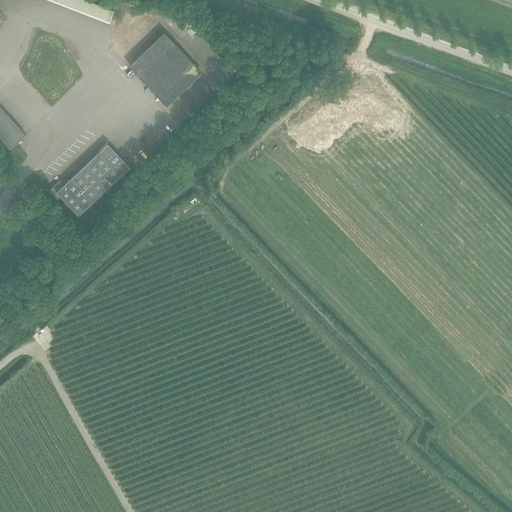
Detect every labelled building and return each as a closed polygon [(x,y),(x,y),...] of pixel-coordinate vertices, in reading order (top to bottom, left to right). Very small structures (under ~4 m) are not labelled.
[(100,0),(62,0),(118,19),(120,13),(113,10),(115,5),(100,0)] [(187,41),(197,30),(185,19),(182,21),(173,12),(165,21),(187,41)] [(134,67),(172,105),(207,71),(169,33),(134,67)] [(31,136),(0,101),(0,136),(14,152),(31,136)] [(57,198),(60,195),(78,213),(120,173),(120,174),(129,166),(107,142),(98,151),(99,151),(64,184),(60,180),(49,190),(57,198)]
